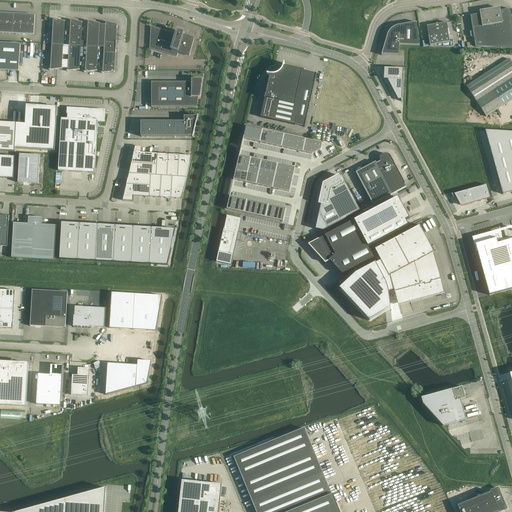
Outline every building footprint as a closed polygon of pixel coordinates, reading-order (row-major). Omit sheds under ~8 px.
[(321,0),(324,7),(341,13),(340,16),(357,22),(363,0),(321,0)] [(323,19),(323,20),(323,21),(323,22),(324,22),(351,31),(352,31),(353,31),(354,30),(354,29),(357,22),(340,16),(341,13),(324,7),(325,11),(323,19)] [(470,16),(475,47),(511,48),(511,21),(510,9),(470,16)] [(53,20),(52,45),(63,46),(65,22),(53,19),(53,20)] [(69,46),(81,47),(82,23),(83,23),(70,20),(70,21),(71,21),(69,46)] [(88,22),(87,47),(98,48),(100,25),(100,24),(88,21),(88,22)] [(100,25),(98,48),(104,48),(104,43),(116,44),(117,25),(118,25),(105,22),(105,23),(106,23),(106,25),(100,25)] [(417,23),(413,23),(399,25),(397,26),(396,26),(395,27),(394,27),(393,28),(392,28),(391,29),(391,30),(390,31),(389,31),(389,32),(388,33),(388,34),(387,35),(386,40),(381,56),(382,56),(382,55),(399,55),(399,45),(420,46),(416,23),(417,23)] [(427,26),(430,46),(450,42),(446,23),(427,26)] [(177,34),(175,33),(175,32),(174,32),(173,32),(173,33),(151,26),(149,49),(177,57),(178,53),(189,57),(194,39),(183,36),(184,33),(177,31),(178,31),(177,34)] [(0,70),(8,71),(19,72),(20,45),(0,43),(0,70)] [(115,53),(116,44),(104,43),(104,48),(104,53),(115,53)] [(62,69),(63,46),(52,45),(50,70),(50,71),(62,69)] [(69,46),(68,71),(67,71),(67,72),(80,70),(79,70),(81,47),(69,46)] [(97,71),(98,48),(87,47),(85,72),(85,73),(97,71)] [(114,72),(115,53),(104,53),(103,73),(102,73),(102,74),(115,72),(114,72)] [(476,102),(511,78),(511,64),(508,59),(466,86),(476,102)] [(316,74),(302,71),(302,70),(292,68),(292,67),(287,65),(287,67),(284,66),(284,63),(283,67),(283,68),(282,69),(282,70),(281,70),(271,68),(270,74),(267,74),(267,75),(270,75),(260,117),(304,127),(316,74),(316,73),(316,74)] [(385,71),(385,72),(385,73),(386,74),(386,75),(386,76),(386,77),(387,78),(387,79),(397,97),(398,99),(401,99),(402,99),(403,69),(386,68),(386,69),(386,70),(385,71)] [(511,78),(476,102),(486,117),(511,100),(511,78)] [(203,80),(191,80),(191,83),(151,82),(151,107),(197,108),(198,98),(200,98),(203,80)] [(0,151),(15,152),(15,149),(55,151),(56,127),(57,108),(27,106),(25,125),(16,124),(0,123),(0,114),(0,113),(1,104),(0,104),(0,151)] [(61,119),(58,171),(95,173),(97,129),(98,122),(104,122),(105,122),(105,110),(104,110),(68,108),(67,108),(67,114),(68,114),(67,119),(61,119)] [(193,137),(198,116),(197,117),(184,117),(184,122),(141,122),(141,137),(193,137),(192,137),(193,137)] [(247,122),(244,135),(250,136),(252,123),(247,122)] [(252,123),(250,136),(255,138),(258,124),(252,123)] [(258,124),(255,138),(261,139),(263,125),(258,124)] [(263,125),(261,139),(266,140),(269,127),(263,125)] [(269,127),(266,140),(271,141),(274,128),(269,127)] [(274,128),(271,141),(277,142),(280,129),(274,128)] [(280,129),(277,142),(282,144),(285,130),(280,129)] [(285,130),(282,144),(288,145),(290,131),(285,130)] [(290,131),(288,145),(293,146),(296,133),(290,131)] [(503,195),(511,192),(511,132),(485,131),(503,195)] [(296,133),(293,146),(299,147),(301,134),(296,133)] [(301,134),(299,147),(304,149),(307,135),(301,134)] [(307,135),(304,149),(309,150),(312,136),(307,135)] [(312,136),(309,150),(313,151),(322,146),(323,139),(312,136)] [(135,147),(131,163),(157,165),(157,154),(152,154),(148,154),(148,153),(141,153),(141,150),(141,148),(135,147)] [(240,153),(238,166),(244,168),(247,154),(240,153)] [(157,165),(156,176),(161,176),(167,176),(168,154),(165,154),(163,154),(162,154),(158,154),(157,154),(157,165)] [(168,154),(167,176),(172,177),(177,177),(179,155),(176,155),(173,155),(172,155),(169,155),(168,154)] [(406,187),(404,184),(405,184),(390,157),(390,156),(389,155),(388,155),(387,154),(386,154),(385,154),(384,154),(383,154),(383,155),(382,155),(382,156),(381,156),(381,157),(380,157),(380,158),(380,159),(380,160),(380,161),(380,162),(376,164),(376,162),(356,173),(373,205),(406,187)] [(179,155),(177,177),(187,177),(191,156),(188,156),(184,155),(183,155),(183,156),(180,156),(180,155),(179,155)] [(0,156),(0,177),(13,179),(15,157),(0,156)] [(252,156),(249,169),(255,170),(257,157),(252,156)] [(263,158),(260,171),(266,172),(268,159),(263,158)] [(129,173),(129,174),(150,175),(156,176),(157,165),(131,163),(130,169),(130,170),(130,173),(129,173)] [(284,163),(283,170),(295,173),(296,166),(284,163)] [(238,166),(235,179),(241,181),(244,168),(238,166)] [(249,169),(247,182),(252,183),(255,170),(249,169)] [(283,170),(282,176),(294,179),(295,173),(283,170)] [(260,171),(258,184),(263,186),(266,173),(266,172),(260,171)] [(127,182),(127,185),(150,186),(150,175),(129,174),(129,175),(128,178),(128,179),(127,182)] [(150,186),(149,197),(150,197),(154,197),(160,198),(161,176),(156,176),(150,175),(150,186)] [(319,214),(315,229),(323,231),(328,229),(347,218),(360,211),(349,191),(342,177),(340,178),(338,175),(323,184),(320,195),(318,204),(321,205),(319,214)] [(161,176),(160,198),(161,198),(161,197),(165,198),(171,198),(172,177),(167,176),(161,176)] [(282,176),(281,183),(292,185),(294,179),(282,176)] [(172,177),(171,198),(172,198),(175,198),(176,199),(182,199),(187,177),(177,177),(172,177)] [(281,183),(279,189),(291,192),(292,185),(281,183)] [(127,185),(123,201),(133,201),(133,199),(133,196),(140,196),(144,196),(144,197),(149,197),(150,186),(127,185)] [(486,185),(476,188),(479,201),(490,198),(486,185)] [(454,194),(455,196),(459,202),(461,202),(462,206),(479,201),(476,188),(454,194)] [(232,197),(229,211),(235,212),(238,199),(232,197)] [(398,197),(308,244),(325,263),(330,261),(342,275),(374,258),(368,247),(408,226),(405,221),(409,219),(398,197)] [(238,199),(235,212),(241,214),(244,200),(238,199)] [(244,200),(241,214),(246,215),(249,201),(244,200)] [(249,201),(246,215),(252,216),(254,202),(249,201)] [(254,202),(252,216),(257,217),(260,204),(254,202)] [(260,204),(257,217),(263,219),(265,205),(260,204)] [(265,205),(263,219),(268,220),(271,206),(265,205)] [(271,206),(268,220),(273,221),(275,214),(276,207),(271,206)] [(276,207),(275,214),(286,217),(288,210),(276,207)] [(275,214),(273,221),(285,224),(286,217),(275,214)] [(0,246),(7,247),(9,216),(0,215),(0,246)] [(223,229),(218,252),(233,256),(236,244),(238,233),(237,232),(238,226),(240,226),(239,225),(239,223),(240,224),(240,223),(239,223),(240,219),(241,220),(242,219),(226,215),(226,216),(226,217),(227,217),(225,230),(224,229),(223,229)] [(11,258),(40,260),(54,261),(56,226),(42,225),(42,218),(28,217),(28,224),(13,223),(11,258)] [(61,223),(59,260),(77,261),(92,261),(95,262),(113,263),(128,263),(131,264),(146,265),(149,265),(164,266),(167,266),(174,231),(174,229),(173,229),(173,231),(151,229),(133,228),(122,228),(115,227),(97,226),(80,225),(62,224),(62,223),(61,223)] [(355,274),(339,289),(369,321),(390,308),(389,292),(394,290),(398,306),(444,293),(434,254),(433,254),(433,253),(434,252),(419,225),(375,249),(381,260),(355,274)] [(494,233),(473,238),(489,296),(511,289),(511,239),(503,242),(498,244),(495,232),(494,232),(494,233)] [(65,328),(67,292),(32,290),(30,326),(65,328)] [(112,292),(109,327),(133,329),(135,293),(112,292)] [(135,293),(133,329),(156,330),(162,295),(135,293)] [(91,327),(104,328),(106,309),(75,307),(74,316),(73,327),(91,328),(91,327)] [(107,364),(105,395),(147,384),(151,361),(137,361),(137,365),(107,364)] [(0,405),(26,407),(29,367),(23,366),(24,364),(13,363),(13,366),(0,365),(0,405)] [(60,406),(63,366),(62,366),(62,367),(52,366),(51,374),(50,374),(50,375),(38,374),(36,405),(60,406)] [(72,375),(71,395),(88,396),(89,369),(78,368),(78,375),(72,375)] [(443,426),(466,420),(460,400),(465,399),(462,387),(452,390),(421,398),(423,404),(443,426)] [(1,411),(0,419),(20,420),(21,412),(1,411)] [(303,429),(234,457),(252,502),(256,511),(339,511),(333,494),(331,495),(322,473),(303,429)] [(182,480),(178,511),(218,511),(220,497),(222,485),(182,480)] [(104,511),(106,488),(20,511),(104,511)] [(494,491),(457,506),(459,511),(499,511),(507,509),(499,488),(494,491)]
